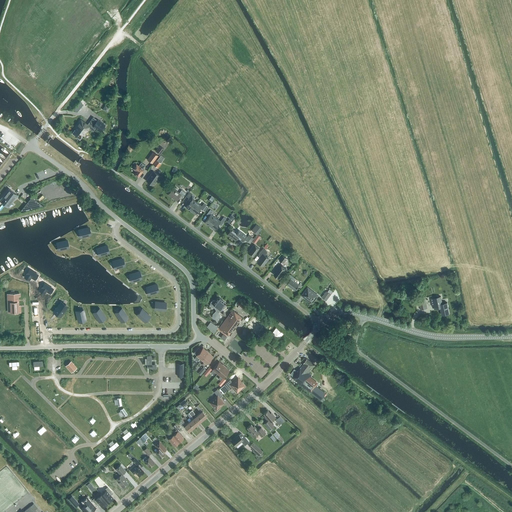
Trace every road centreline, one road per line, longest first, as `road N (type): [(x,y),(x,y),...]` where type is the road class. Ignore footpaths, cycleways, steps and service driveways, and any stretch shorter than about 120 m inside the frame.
road 1 (unclassified): [(202,337),(186,271),(30,145),(57,114)]
road 2 (residential): [(319,322),(120,174)]
road 3 (unclassified): [(511,465),(356,349),(363,315)]
road 4 (track): [(469,468),(303,344)]
road 5 (unclassified): [(202,337),(186,347),(0,348)]
road 6 (tertiary): [(115,511),(262,388)]
road 7 (tertiary): [(511,336),(435,336),(363,315)]
